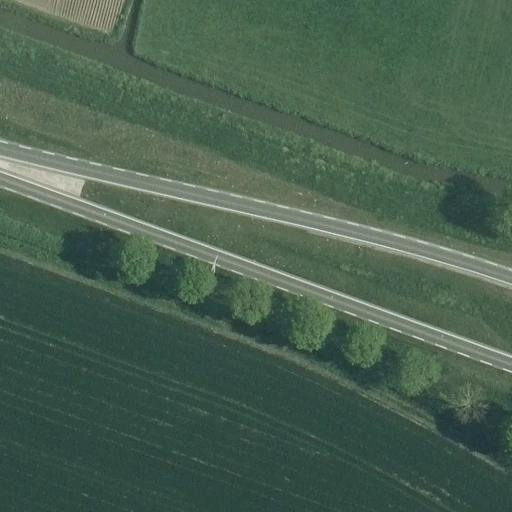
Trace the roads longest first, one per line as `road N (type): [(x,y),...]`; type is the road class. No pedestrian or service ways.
road 1 (primary): [(0,176),(511,365)]
road 2 (primary): [(511,282),(0,149)]
